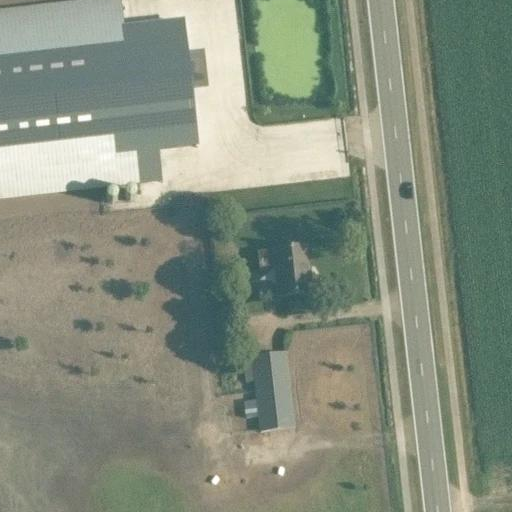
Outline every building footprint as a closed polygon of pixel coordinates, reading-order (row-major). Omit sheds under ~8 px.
[(0,199),(140,184),(137,154),(157,151),(174,149),(186,148),(196,147),(189,92),(185,54),(182,24),(172,25),(161,26),(123,31),(119,1),(0,14),(0,199)] [(307,248),(258,254),(259,271),(275,269),(278,298),(312,294),(307,248)] [(0,268),(33,268),(33,257),(0,257),(0,268)] [(148,316),(171,315),(169,276),(146,277),(148,316)] [(266,356),(252,358),(252,359),(255,384),(256,394),(260,432),(260,434),(266,433),(270,432),(274,432),(294,430),(286,354),(283,354),(266,356)]
